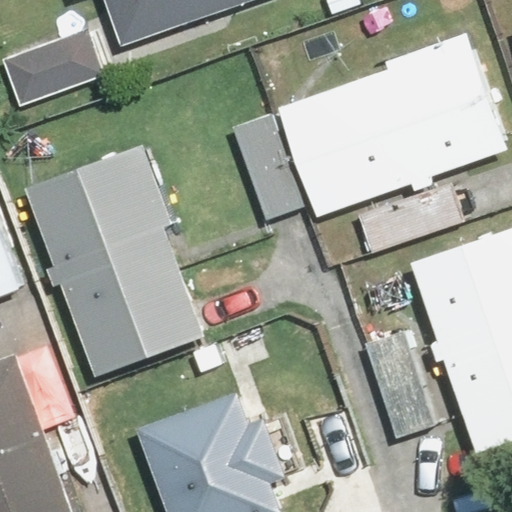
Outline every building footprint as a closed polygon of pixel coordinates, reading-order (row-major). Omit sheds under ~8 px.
[(115,0),(133,47),(265,0),(115,0)] [(115,77),(98,27),(9,57),(27,107),(115,77)] [(327,204),(331,217),(424,184),(427,192),(446,185),(443,177),(511,153),(511,127),(478,34),(399,62),(402,70),(242,126),(277,222),(327,204)] [(74,284),(107,377),(216,338),(177,227),(183,225),(155,147),(40,188),(67,266),(58,269),(65,288),(74,284)] [(458,359),(490,451),(511,443),(511,234),(425,264),(452,341),(444,344),(450,361),(458,359)] [(445,419),(410,328),(367,344),(402,436),(445,419)] [(0,511),(85,511),(29,356),(0,366),(0,511)]
